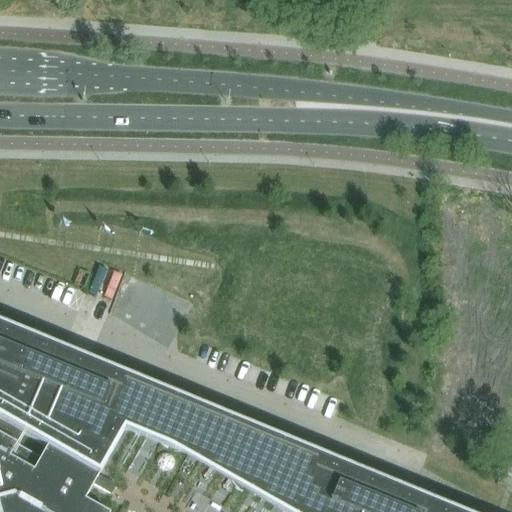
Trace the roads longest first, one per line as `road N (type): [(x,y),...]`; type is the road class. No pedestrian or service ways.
road 1 (primary): [(511,117),(342,93),(0,72)]
road 2 (primary): [(0,115),(373,124),(511,141)]
